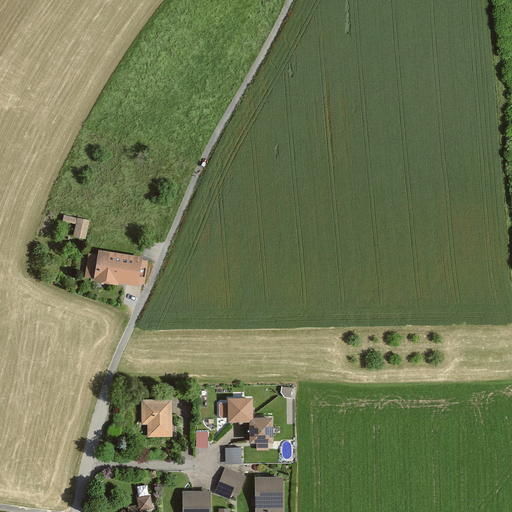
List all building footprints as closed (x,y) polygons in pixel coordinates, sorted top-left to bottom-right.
[(71,238),(83,241),(87,222),(62,217),(61,224),(74,227),(71,238)] [(142,285),(145,263),(138,262),(139,259),(96,252),(95,256),(86,255),(82,278),(91,280),(91,283),(115,287),(116,284),(135,287),(136,284),(142,285)] [(292,388),(282,387),(281,393),(285,397),(291,398),(292,388)] [(251,399),(226,399),(225,404),(218,404),(218,418),(226,418),(226,422),(247,423),(247,443),(255,443),(255,450),(267,450),(267,443),(271,443),(271,419),(251,419),(251,399)] [(172,437),(172,400),(141,400),(141,425),(148,425),(148,437),(172,437)] [(208,447),(208,431),(196,431),(197,447),(208,447)] [(242,463),(241,447),(225,448),(226,465),(242,463)] [(237,496),(245,477),(225,469),(214,493),(228,499),(231,493),(237,496)] [(283,511),(283,477),(255,478),(255,511),(283,511)] [(210,511),(210,492),(183,492),(182,511),(210,511)]
